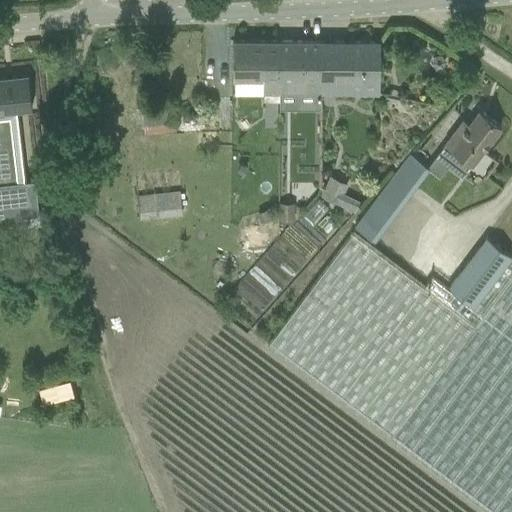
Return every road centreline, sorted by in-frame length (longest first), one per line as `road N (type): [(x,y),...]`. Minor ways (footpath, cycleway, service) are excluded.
road 1 (track): [(170,511),(78,278),(61,212),(64,103),(87,20)]
road 2 (unclassified): [(509,0),(125,18)]
road 3 (unclassified): [(0,27),(125,18)]
